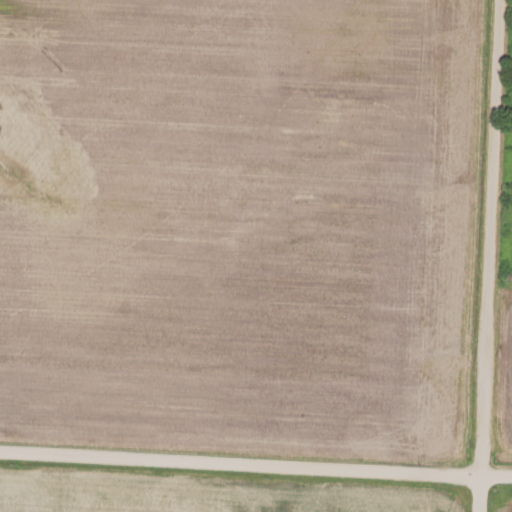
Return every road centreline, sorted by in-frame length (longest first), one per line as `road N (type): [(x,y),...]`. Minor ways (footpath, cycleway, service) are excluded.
road 1 (residential): [(511,473),(0,447)]
road 2 (residential): [(481,511),(502,0)]
